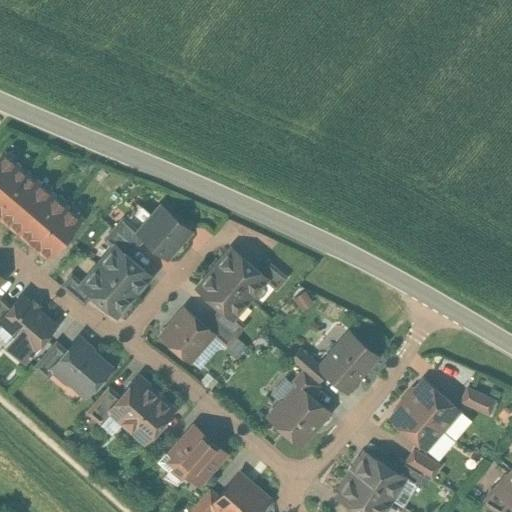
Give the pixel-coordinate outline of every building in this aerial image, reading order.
[(50,193),(2,151),(0,153),(0,217),(17,231),(50,193)] [(81,220),(50,193),(17,231),(49,258),(81,220)] [(189,229),(162,205),(139,232),(138,233),(143,237),(166,256),(189,229)] [(139,232),(123,218),(114,229),(135,247),(143,237),(138,233),(139,232)] [(135,247),(114,229),(106,238),(114,246),(115,245),(127,256),(135,247)] [(127,256),(115,245),(114,246),(98,265),(133,295),(150,275),(127,256)] [(255,268),(231,248),(214,268),(249,297),(265,278),(266,277),(255,268)] [(285,277),(264,259),(255,268),(266,277),(265,278),(276,287),(285,277)] [(133,295),(98,265),(82,284),(81,285),(92,294),(116,314),(133,295)] [(249,297),(214,268),(197,287),(221,308),(232,317),(233,316),(249,297)] [(82,284),(71,275),(63,285),(84,303),(92,294),(81,285),(82,284)] [(306,288),(292,294),(299,308),(312,301),(306,288)] [(55,324),(21,295),(11,307),(0,318),(0,321),(1,323),(15,334),(6,344),(23,359),(22,359),(24,361),(55,324)] [(1,298),(0,298),(0,323),(1,323),(0,321),(0,318),(11,307),(1,298)] [(185,308),(162,336),(189,359),(212,332),(206,326),(185,308)] [(232,317),(221,308),(214,317),(235,335),(243,325),(233,316),(232,317)] [(235,335),(214,317),(206,326),(212,332),(227,345),(235,335)] [(321,365),(320,366),(326,372),(347,389),(376,356),(348,332),(321,365)] [(109,367),(76,339),(66,351),(53,366),(55,368),(86,395),(109,367)] [(56,342),(35,366),(47,377),(55,368),(53,366),(66,351),(56,342)] [(321,365),(300,347),(290,359),(302,370),(317,382),(326,372),(320,366),(321,365)] [(317,382),(302,370),(292,381),(297,385),(298,385),(311,396),(321,385),(317,382)] [(157,393),(139,377),(137,378),(123,393),(123,396),(121,398),(110,410),(111,411),(145,441),(173,409),(158,396),(157,393)] [(460,409),(423,378),(406,398),(443,429),(460,409)] [(297,385),(282,404),(280,402),(268,416),(300,443),(328,411),(311,396),(298,385),(297,385)] [(494,399),(467,387),(461,399),(488,412),(494,399)] [(109,388),(88,412),(100,423),(111,411),(110,410),(121,398),(109,388)] [(443,429),(406,398),(389,418),(426,449),(443,429)] [(194,426),(169,455),(166,453),(158,461),(168,470),(171,466),(180,474),(187,473),(198,483),(224,452),(212,441),(210,443),(205,439),(207,437),(194,426)] [(438,464),(413,449),(406,461),(423,471),(431,476),(438,464)] [(364,452),(351,474),(390,498),(403,476),(392,468),(364,452)] [(406,461),(399,456),(392,468),(403,476),(415,484),(423,471),(406,461)] [(511,470),(496,490),(496,491),(510,503),(511,504),(511,470)] [(219,495),(210,505),(215,510),(217,511),(257,511),(268,500),(237,474),(219,495)] [(381,511),(390,498),(351,474),(337,496),(363,511),(381,511)] [(210,487),(188,511),(212,511),(215,510),(210,505),(219,495),(210,487)] [(496,490),(492,487),(480,501),(497,511),(502,511),(510,503),(496,491),(496,490)]
